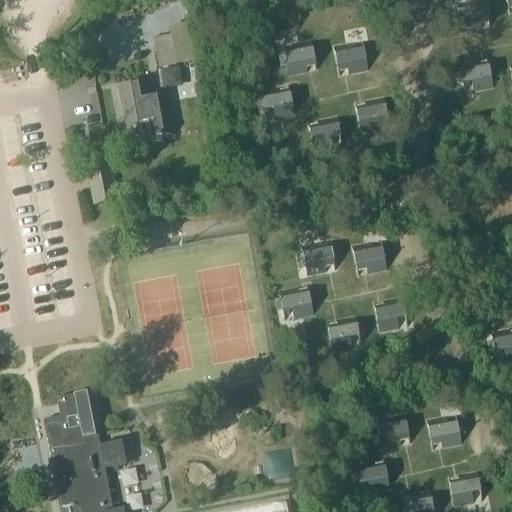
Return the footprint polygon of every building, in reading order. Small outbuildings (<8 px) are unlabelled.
[(466,13),(451,16),(453,27),(459,26),(461,34),(480,31),(479,26),(489,24),(483,0),(481,0),(464,4),(466,13)] [(169,77),(186,74),(185,66),(196,64),(187,15),(159,20),(169,77)] [(293,57),(278,59),(280,70),(286,69),(288,78),(307,74),(306,69),(315,67),(311,43),(291,47),(293,57)] [(353,45),(333,49),(338,74),(347,72),(348,76),(367,72),(363,52),(355,54),(353,45)] [(459,75),(454,76),(456,87),(470,84),(472,94),(492,90),(487,65),(478,67),(477,62),(458,66),(459,75)] [(153,100),(150,82),(118,87),(126,128),(141,126),(143,141),(176,136),(169,97),(153,100)] [(261,102),(256,103),(258,114),(272,111),(274,121),(294,117),(289,92),(280,94),(279,89),(260,93),(261,102)] [(365,108),(355,110),(360,135),(380,131),(378,122),(387,120),(383,100),(364,104),(365,108)] [(317,128),(308,130),(313,154),(333,150),(331,141),(340,139),(336,119),(316,123),(317,128)] [(92,207),(117,203),(110,163),(85,167),(92,207)] [(311,256),(297,259),(299,270),(305,269),(306,277),(326,273),(325,269),(334,267),(330,242),(310,246),(311,256)] [(372,245),(352,249),(356,273),(366,271),(367,276),(386,272),(382,252),(373,254),(372,245)] [(280,302),(274,303),(277,314),(291,311),(293,321),(313,317),(308,292),(299,294),(298,290),(279,293),(280,302)] [(383,308),(374,310),(379,334),(399,331),(397,321),(411,318),(409,307),(404,308),(402,300),(382,303),(383,308)] [(336,327),(327,329),(332,353),(352,350),(350,340),(364,337),(362,326),(357,327),(355,319),(336,322),(336,327)] [(160,374),(194,367),(185,322),(151,329),(160,374)] [(492,344),(486,345),(488,356),(503,353),(505,363),(511,361),(511,335),(510,336),(509,331),(490,335),(492,344)] [(60,419),(43,422),(46,438),(51,437),(57,468),(52,469),(53,475),(52,475),(59,511),(122,511),(123,511),(122,511),(112,511),(105,472),(126,467),(122,445),(100,449),(98,438),(105,437),(96,393),(56,401),(57,406),(60,419)] [(386,430),(378,431),(381,451),(401,447),(400,443),(409,441),(405,417),(385,420),(386,430)] [(446,419),(426,423),(431,447),(440,445),(441,450),(461,446),(459,437),(465,436),(462,425),(448,428),(446,419)] [(374,463),(355,467),(359,487),(367,485),(369,495),(389,491),(384,466),(375,468),(374,463)] [(458,482),(448,484),(453,509),(473,505),(471,495),(486,492),(484,481),(478,483),(476,474),(457,478),(458,482)] [(190,496),(181,496),(181,504),(196,503),(195,484),(190,484),(190,496)] [(411,501),(401,503),(402,511),(435,511),(439,511),(437,501),(431,502),(429,493),(410,497),(411,501)] [(287,511),(286,502),(274,504),(239,510),(239,511),(233,511),(287,511)]
